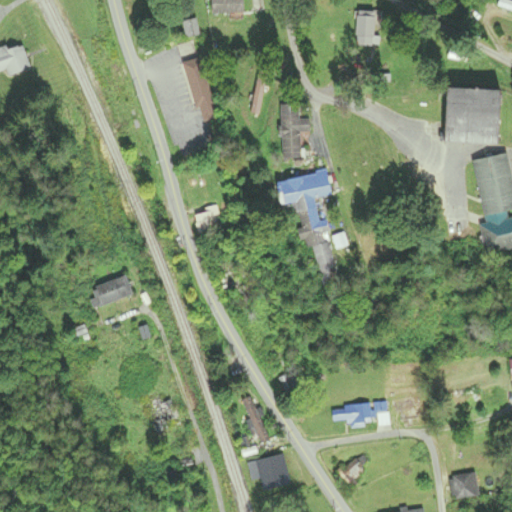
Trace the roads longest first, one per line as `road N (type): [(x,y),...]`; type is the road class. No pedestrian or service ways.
road 1 (tertiary): [(345,511),(214,310),(113,0)]
road 2 (residential): [(442,511),(436,453),(416,435),(303,449)]
road 3 (residential): [(280,0),(331,180)]
road 4 (residential): [(372,0),(511,64)]
